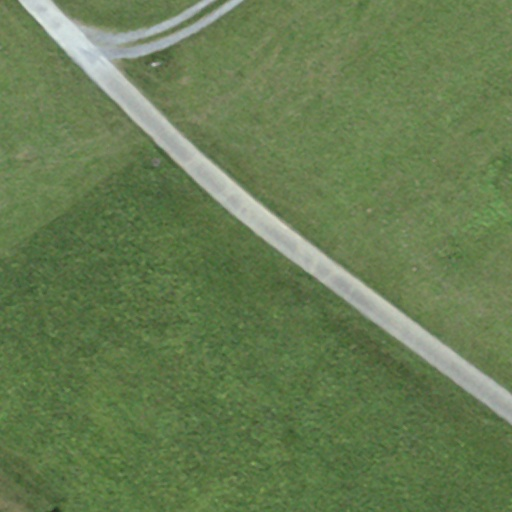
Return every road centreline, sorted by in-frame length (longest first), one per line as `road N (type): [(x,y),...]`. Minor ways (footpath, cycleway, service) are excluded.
road 1 (track): [(30,0),(191,163),(511,408)]
road 2 (track): [(78,51),(168,36),(219,0)]
